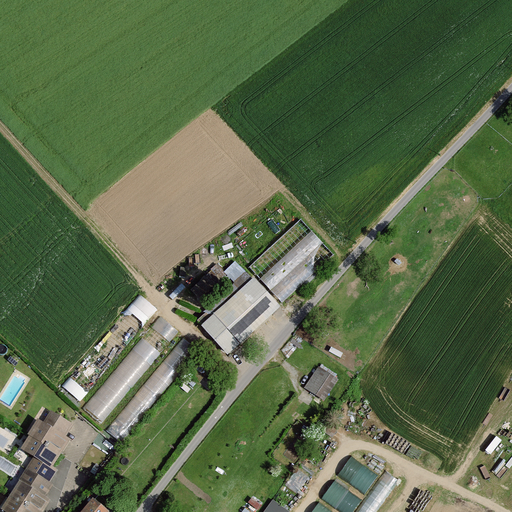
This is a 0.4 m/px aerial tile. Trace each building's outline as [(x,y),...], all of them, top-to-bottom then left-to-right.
[(252,265),(285,300),(337,253),(304,218),(252,265)] [(237,280),(248,270),(239,260),(228,270),(237,280)] [(252,280),(245,273),(234,284),(241,291),(252,280)] [(215,285),(207,276),(191,290),(198,299),(215,285)] [(281,306),(255,278),(252,280),(241,291),(215,314),(241,342),(281,306)] [(142,293),(66,386),(84,400),(159,307),(142,293)] [(108,422),(180,328),(161,314),(89,407),(108,422)] [(241,342),(215,314),(202,325),(228,354),(241,342)] [(184,336),(110,430),(125,441),(199,348),(184,336)] [(338,380),(319,368),(305,388),(324,401),(338,380)] [(6,511),(42,511),(50,501),(46,498),(54,485),(51,483),(59,470),(53,467),(70,440),(66,438),(74,426),(53,413),(45,425),(40,422),(31,435),(33,437),(24,450),(37,458),(4,510),(6,511)] [(354,456),(342,474),(369,492),(381,474),(354,456)] [(377,511),(399,477),(386,469),(359,511),(377,511)] [(337,480),(325,497),(346,511),(355,511),(364,499),(337,480)] [(99,495),(84,511),(107,511),(112,506),(99,495)] [(276,498),(265,511),(292,511),(294,511),(276,498)] [(336,511),(321,502),(314,511),(336,511)]
